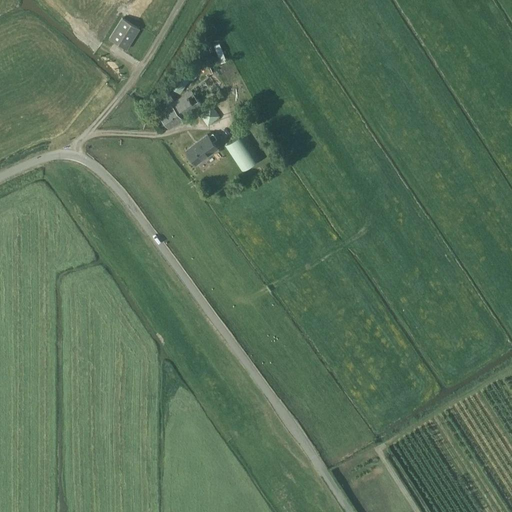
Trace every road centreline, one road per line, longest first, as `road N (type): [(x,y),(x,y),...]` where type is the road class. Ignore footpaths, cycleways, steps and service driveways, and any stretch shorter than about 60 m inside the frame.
road 1 (unclassified): [(346,511),(106,178),(72,157)]
road 2 (track): [(72,157),(181,0)]
road 3 (track): [(217,126),(86,135)]
